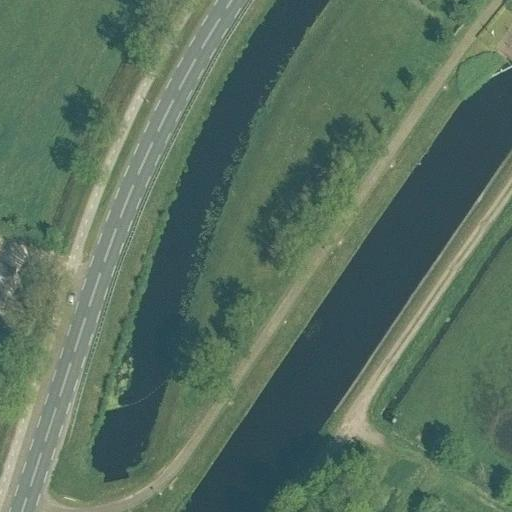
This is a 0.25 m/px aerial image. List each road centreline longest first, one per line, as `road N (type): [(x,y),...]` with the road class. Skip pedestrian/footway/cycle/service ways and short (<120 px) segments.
road 1 (primary): [(21,511),(126,204),(232,0)]
road 2 (unclassified): [(364,398),(511,184)]
road 3 (track): [(364,398),(287,511)]
